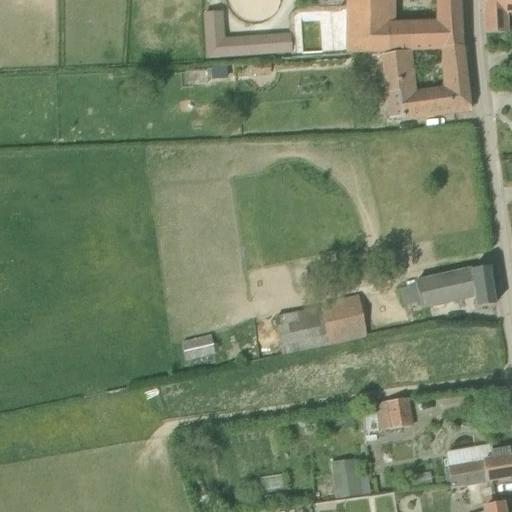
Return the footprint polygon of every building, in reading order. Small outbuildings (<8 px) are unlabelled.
[(388,30),(388,0),(347,0),(347,53),(446,49),(462,48),(461,26),(388,30)] [(511,0),(483,0),(485,34),(507,33),(506,14),(511,13),(511,0)] [(291,53),(289,39),(220,44),(218,14),(204,15),(207,59),(291,53)] [(462,48),(446,49),(446,63),(464,62),(462,48)] [(415,97),(412,53),(380,56),(385,95),(387,95),(390,120),(469,110),(466,79),(448,80),(443,93),(415,97)] [(271,64),(254,63),(254,74),(270,75),(271,64)] [(494,306),(488,269),(488,268),(470,271),(415,283),(421,309),(474,297),(476,309),(494,306)] [(329,347),(367,339),(358,299),(274,316),(283,355),(328,346),(329,347)] [(186,361),(215,355),(211,335),(182,342),(186,361)] [(379,432),(412,427),(408,400),(375,404),(379,432)] [(511,456),(510,457),(508,449),(490,451),(491,460),(447,467),(450,487),(511,477),(511,456)] [(330,497),(357,494),(354,470),(327,474),(330,497)]
